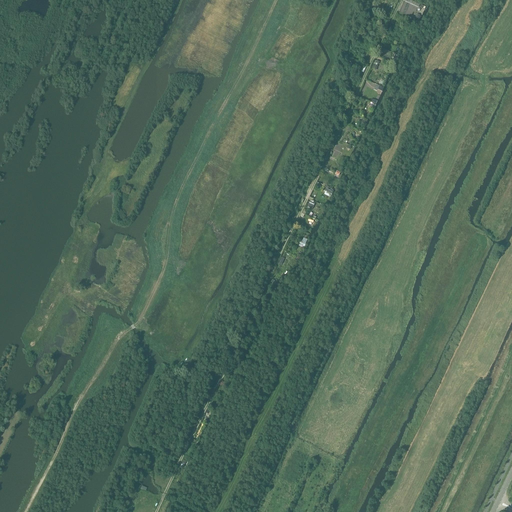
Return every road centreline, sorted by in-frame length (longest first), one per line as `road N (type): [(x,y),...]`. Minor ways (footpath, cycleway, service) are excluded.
road 1 (track): [(276,0),(178,188),(158,284),(86,384),(24,511)]
road 2 (track): [(401,0),(156,511)]
road 3 (track): [(431,63),(217,511)]
road 4 (track): [(511,364),(442,511)]
